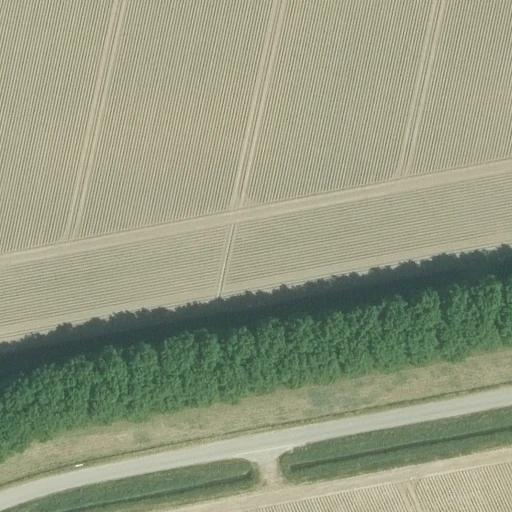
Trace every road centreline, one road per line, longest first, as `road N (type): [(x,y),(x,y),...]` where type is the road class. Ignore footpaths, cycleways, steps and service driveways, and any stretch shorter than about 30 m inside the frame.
road 1 (unclassified): [(0,503),(90,475),(511,397)]
road 2 (track): [(0,392),(44,377),(511,289)]
